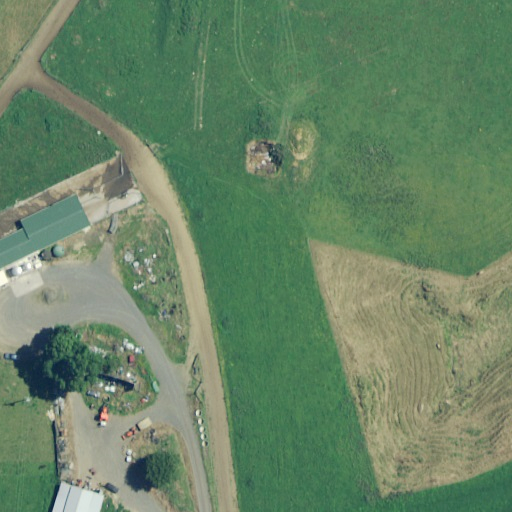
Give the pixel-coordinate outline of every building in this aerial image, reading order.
[(90,227),(74,195),(20,222),(24,229),(0,240),(0,286),(9,282),(3,270),(90,227)] [(64,256),(59,245),(40,255),(45,266),(64,256)] [(34,271),(29,261),(10,270),(15,280),(34,271)] [(122,384),(107,378),(104,386),(97,383),(92,397),(123,409),(127,399),(118,395),(122,384)] [(98,511),(104,497),(61,484),(52,511),(98,511)]
